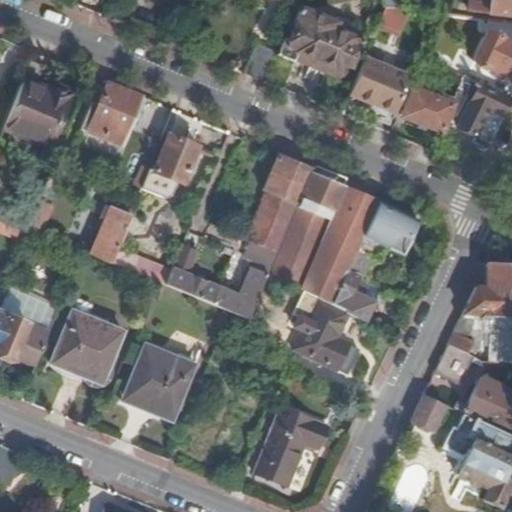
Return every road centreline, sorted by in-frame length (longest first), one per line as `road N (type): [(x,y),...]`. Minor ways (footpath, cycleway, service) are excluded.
road 1 (residential): [(0,8),(482,207)]
road 2 (residential): [(339,511),(482,207)]
road 3 (residential): [(0,420),(220,511)]
